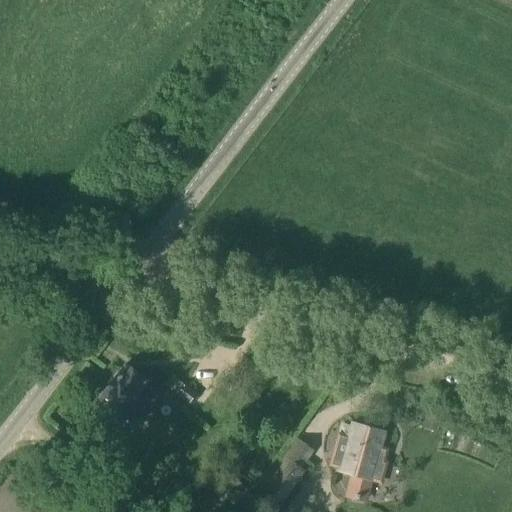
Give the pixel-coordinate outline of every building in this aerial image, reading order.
[(231,375),(240,382),(252,364),(243,358),(231,375)] [(93,406),(104,415),(111,406),(121,413),(122,412),(136,422),(158,393),(143,381),(144,379),(124,364),(99,395),(100,396),(93,406)] [(182,383),(174,394),(186,403),(195,393),(182,383)] [(427,410),(423,422),(436,426),(439,413),(427,410)] [(340,467),(339,471),(353,475),(347,495),(354,497),(353,499),(357,500),(358,498),(364,500),(370,480),(379,482),(384,463),(381,462),(384,450),(378,448),(382,433),(351,425),(350,429),(343,427),(340,438),(339,438),(332,465),(340,467)] [(278,504),(301,472),(297,469),(309,453),(296,443),(261,492),(278,504)] [(200,511),(216,511),(233,491),(228,488),(219,500),(213,496),(200,511)]
